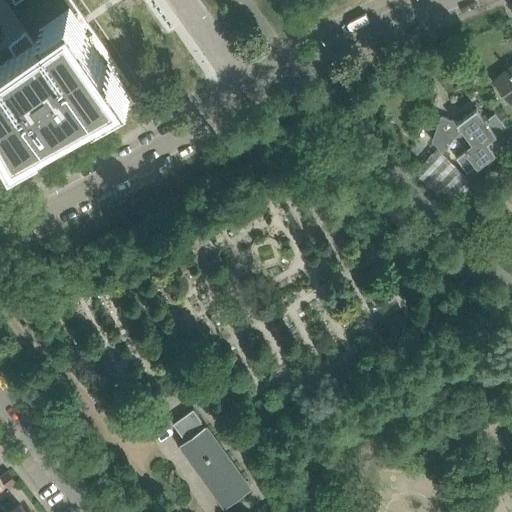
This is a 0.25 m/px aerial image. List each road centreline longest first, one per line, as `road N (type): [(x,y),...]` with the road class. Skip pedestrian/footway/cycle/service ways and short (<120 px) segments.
road 1 (residential): [(0,236),(252,97)]
road 2 (residential): [(252,97),(447,0)]
road 3 (residential): [(94,511),(0,384)]
